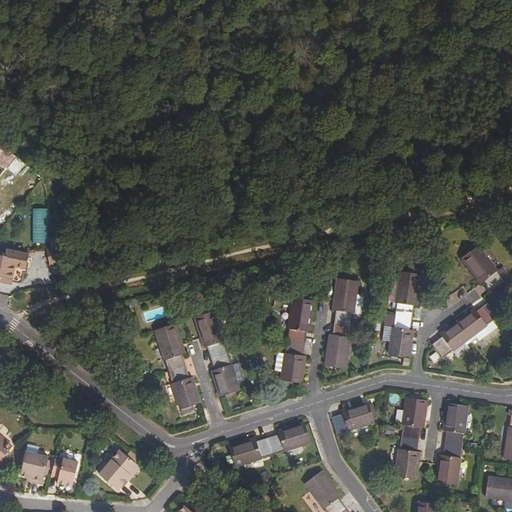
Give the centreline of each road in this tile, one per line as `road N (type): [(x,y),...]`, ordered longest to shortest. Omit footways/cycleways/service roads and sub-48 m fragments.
road 1 (track): [(13,324),(40,303),(511,190)]
road 2 (residential): [(182,446),(159,439),(0,314)]
road 3 (residential): [(315,404),(329,454),(372,511)]
